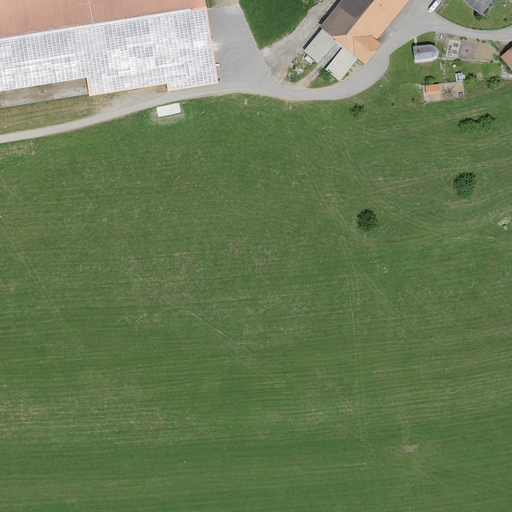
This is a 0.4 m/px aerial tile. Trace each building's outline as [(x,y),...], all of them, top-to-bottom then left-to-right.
[(216,85),(202,0),(12,0),(0,2),(0,94),(86,81),(89,98),(167,86),(168,93),(216,85)] [(343,0),(320,30),(321,31),(302,53),(317,65),(335,43),(343,49),(325,72),(339,83),(357,60),(366,67),(383,47),(377,42),(411,0),(458,0),(482,18),(496,0),(343,0)] [(434,49),(430,47),(412,49),(414,65),(432,63),(436,60),(438,54),(434,49)] [(511,48),(500,58),(511,72),(511,48)] [(439,81),(425,84),(427,93),(440,91),(439,81)]
